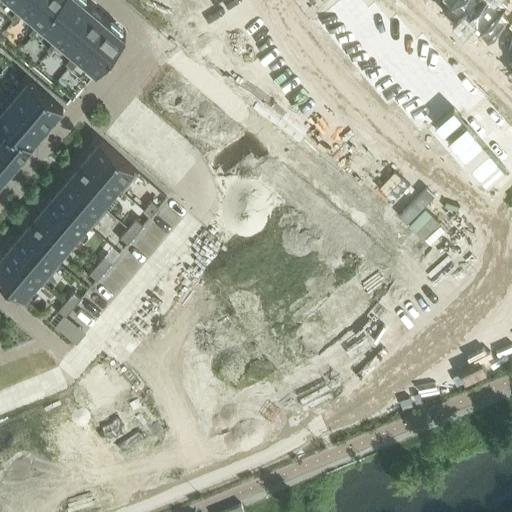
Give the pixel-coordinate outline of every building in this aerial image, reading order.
[(15,0),(19,3),(11,13),(14,16),(22,6),(27,0),(15,0)] [(58,0),(27,0),(22,6),(38,19),(29,28),(33,31),(41,22),(56,4),(58,0)] [(58,0),(56,4),(41,22),(56,34),(48,44),(51,47),(59,37),(74,20),(88,2),(85,0),(58,0)] [(452,0),(472,20),(493,0),(452,0)] [(511,0),(493,0),(472,20),(495,44),(511,26),(511,19),(507,15),(511,10),(511,0)] [(107,18),(88,2),(74,20),(59,37),(74,50),(66,59),(69,62),(92,35),(107,18)] [(107,18),(92,35),(69,62),(72,65),(80,55),(97,69),(112,52),(126,35),(122,31),(123,28),(112,19),(110,21),(107,18)] [(64,108),(25,76),(9,95),(47,127),(64,108)] [(47,127),(9,95),(0,105),(0,120),(9,129),(10,127),(32,146),(47,127)] [(0,175),(4,178),(32,146),(10,127),(9,129),(0,139),(0,175)] [(135,168),(100,139),(84,158),(118,188),(122,191),(139,172),(135,168)] [(118,188),(84,158),(68,177),(103,206),(104,205),(118,188)] [(103,206),(68,177),(53,195),(87,224),(87,225),(91,228),(107,208),(104,205),(103,206)] [(87,224),(53,195),(37,213),(72,243),(87,225),(87,224)] [(151,215),(159,206),(152,200),(144,209),(151,215)] [(72,243),(37,213),(22,232),(56,261),(57,260),(72,243)] [(136,234),(144,224),(136,218),(128,227),(136,234)] [(128,243),(136,234),(128,227),(121,236),(128,243)] [(56,261),(22,232),(6,250),(41,279),(40,280),(44,283),(61,263),(57,260),(56,261)] [(41,279),(6,250),(0,256),(0,277),(24,298),(40,280),(41,279)] [(105,270),(113,261),(105,255),(97,264),(105,270)] [(97,279),(105,270),(97,264),(89,273),(97,279)] [(74,307),(82,298),(74,291),(66,300),(74,307)] [(66,316),(74,307),(66,300),(58,310),(66,316)] [(245,511),(242,503),(220,511),(245,511)]
